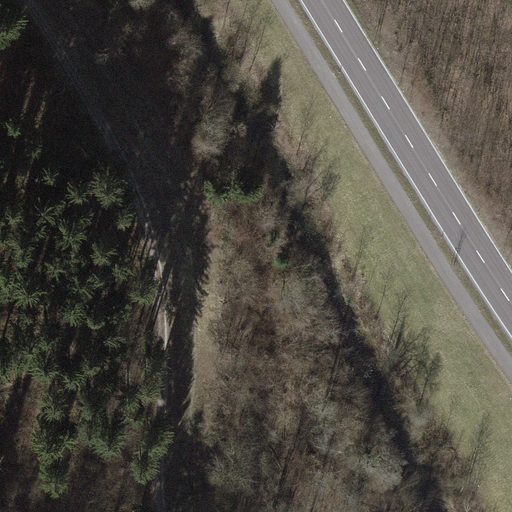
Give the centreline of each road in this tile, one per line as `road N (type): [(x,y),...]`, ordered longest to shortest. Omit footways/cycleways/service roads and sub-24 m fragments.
road 1 (track): [(159,511),(161,314),(153,239),(118,150),(27,0)]
road 2 (secondary): [(511,302),(322,0)]
